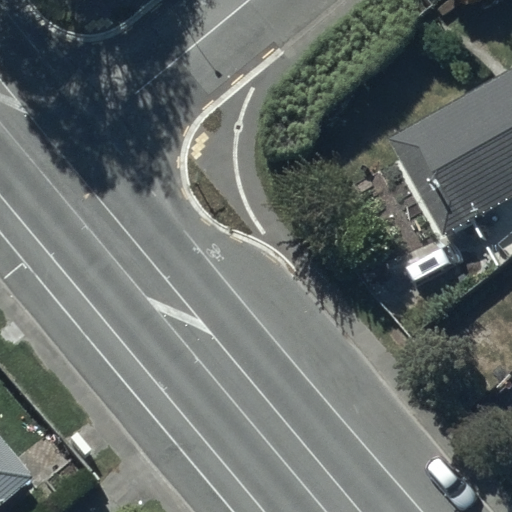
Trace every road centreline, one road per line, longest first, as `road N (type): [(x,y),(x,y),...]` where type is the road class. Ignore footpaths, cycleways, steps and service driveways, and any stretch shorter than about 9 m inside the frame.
road 1 (secondary): [(31,178),(312,511)]
road 2 (residential): [(31,178),(248,0)]
